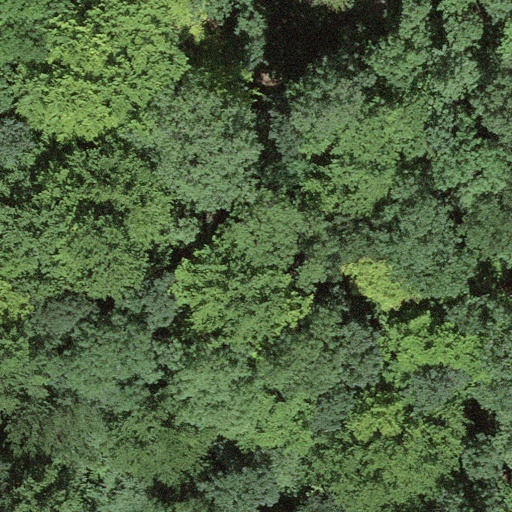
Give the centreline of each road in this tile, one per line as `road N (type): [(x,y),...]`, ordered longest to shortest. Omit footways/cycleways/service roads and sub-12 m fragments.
road 1 (track): [(198,501),(334,243),(338,173),(299,117),(245,80),(177,70),(102,74),(0,105)]
road 2 (track): [(191,511),(290,438),(386,408),(511,452)]
road 3 (track): [(506,450),(334,243)]
